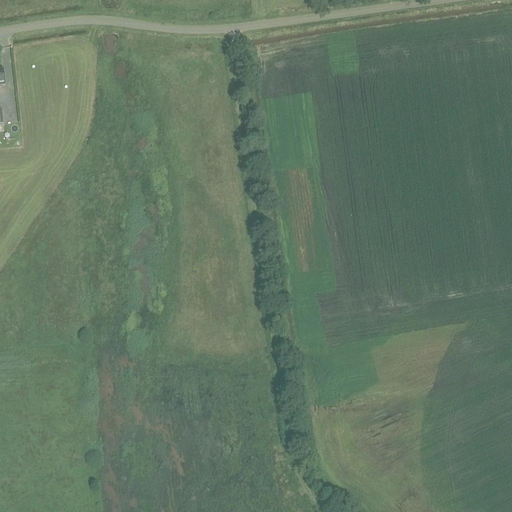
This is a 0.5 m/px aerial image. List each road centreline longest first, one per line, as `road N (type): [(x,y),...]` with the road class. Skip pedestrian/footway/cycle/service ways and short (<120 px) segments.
road 1 (track): [(331,511),(295,474),(229,29)]
road 2 (unclassified): [(0,32),(92,20),(216,30),(451,0)]
